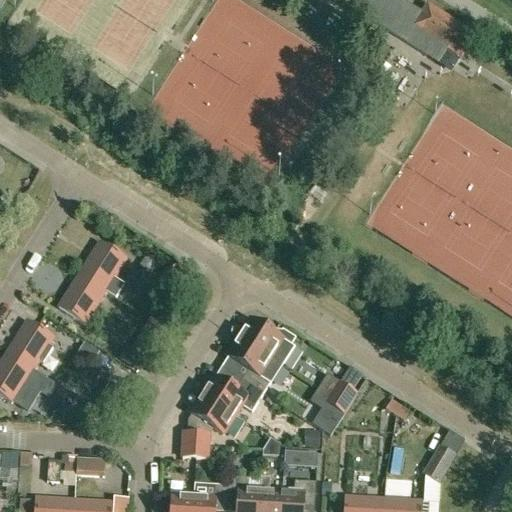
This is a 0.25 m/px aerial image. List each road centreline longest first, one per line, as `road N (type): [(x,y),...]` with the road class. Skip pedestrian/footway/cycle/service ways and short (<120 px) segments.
road 1 (residential): [(503,446),(244,280)]
road 2 (residential): [(244,280),(81,177)]
road 3 (residential): [(147,446),(244,280)]
road 4 (residential): [(0,306),(81,177)]
road 5 (residential): [(147,446),(0,438)]
